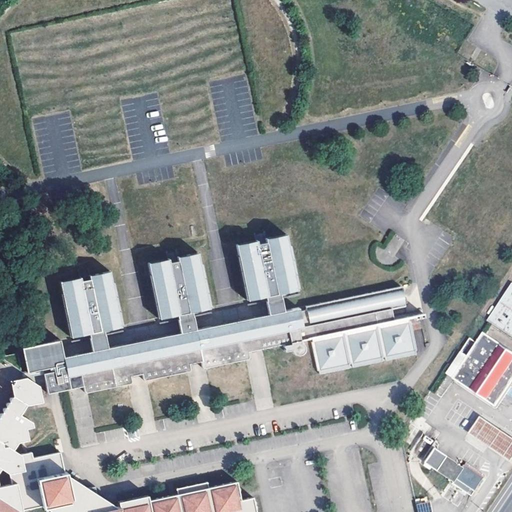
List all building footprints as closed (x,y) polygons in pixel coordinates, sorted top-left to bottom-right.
[(46,383),(47,392),(54,390),(84,384),(84,391),(87,390),(128,382),(131,381),(129,375),(136,373),(143,372),(145,379),(146,379),(187,370),(190,370),(189,363),(194,362),(202,360),(204,368),(205,367),(246,359),(250,358),(248,351),(254,350),(261,348),(285,343),(286,349),(293,347),(294,350),(296,351),(298,352),(300,353),(301,353),(303,352),(305,350),(306,349),(306,346),(306,344),(305,342),(303,342),(302,341),(302,339),(311,336),(312,339),(312,341),(311,342),(317,370),(319,370),(320,374),(351,367),(384,361),(416,354),(416,350),(418,350),(412,320),(410,321),(409,317),(414,316),(415,319),(426,317),(425,312),(395,318),(393,307),(406,305),(402,286),(305,306),(306,310),(301,310),(301,307),(286,310),(282,293),(299,289),(287,234),(267,238),(267,240),(259,241),(258,240),(236,244),(247,298),(248,300),(266,296),(268,306),(270,313),(196,328),(195,321),(193,311),(209,308),(209,307),(199,254),(178,258),(179,259),(170,261),(170,259),(148,263),(159,318),(178,314),(180,324),(181,331),(108,346),(106,339),(104,329),(122,326),(110,269),(88,273),(89,275),(80,276),(80,275),(78,275),(58,279),(70,336),(89,332),(91,342),(93,349),(63,355),(62,348),(60,338),(22,346),(26,368),(27,371),(43,368),(44,375),(46,383)] [(511,266),(486,304),(511,319),(511,266)] [(493,405),(511,377),(511,352),(481,331),(474,341),(468,337),(445,373),(493,405)] [(0,511),(22,511),(22,510),(42,506),(43,509),(46,508),(51,511),(257,511),(254,497),(241,500),(237,482),(208,488),(207,482),(177,488),(178,494),(149,501),(148,496),(118,502),(119,506),(117,507),(106,499),(97,494),(96,487),(88,488),(67,475),(66,472),(64,472),(60,452),(50,454),(33,458),(31,452),(27,453),(20,454),(13,450),(17,442),(24,440),(28,439),(26,428),(33,427),(32,422),(20,414),(21,413),(27,404),(41,401),(42,400),(41,398),(38,384),(25,376),(11,379),(12,382),(10,382),(11,387),(13,396),(12,397),(11,396),(7,396),(8,400),(10,401),(9,402),(7,401),(4,402),(5,405),(6,406),(6,408),(4,407),(1,407),(1,411),(3,412),(2,413),(1,412),(0,412),(0,511)] [(511,438),(480,417),(469,434),(510,463),(511,459),(511,438)] [(452,481),(462,467),(433,448),(423,462),(452,481)] [(452,481),(451,483),(470,495),(483,476),(465,464),(462,467),(452,481)] [(425,491),(415,493),(416,500),(427,498),(425,491)] [(433,511),(431,501),(416,505),(417,511),(433,511)]
